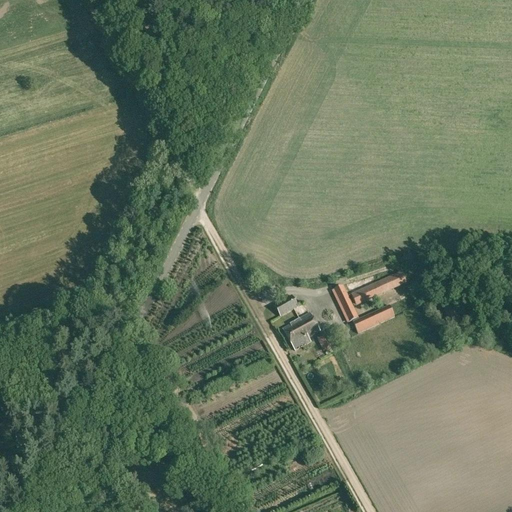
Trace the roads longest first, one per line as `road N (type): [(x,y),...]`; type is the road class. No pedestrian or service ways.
road 1 (tertiary): [(43,511),(301,0)]
road 2 (track): [(364,511),(197,207)]
road 3 (track): [(197,207),(189,176),(88,0)]
